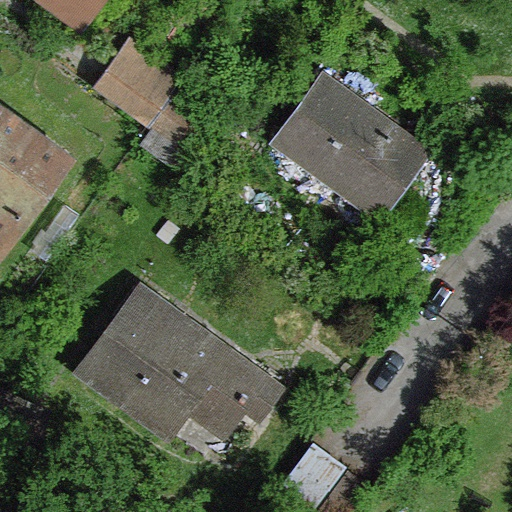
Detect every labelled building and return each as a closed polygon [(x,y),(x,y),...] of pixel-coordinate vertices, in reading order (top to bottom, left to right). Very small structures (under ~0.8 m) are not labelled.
[(59,0),(83,17),(95,0),(59,0)] [(179,84),(183,78),(145,51),(131,70),(117,61),(99,83),(151,122),(179,84)] [(327,82),(285,141),(382,208),(422,152),(327,82)] [(218,113),(179,84),(151,122),(157,125),(191,149),(218,113)] [(0,245),(65,157),(0,109),(0,199),(1,201),(0,202),(0,245)] [(191,149),(157,125),(145,143),(178,166),(191,149)] [(280,388),(146,293),(89,371),(171,430),(190,404),(225,427),(244,402),(261,413),(280,388)] [(349,511),(372,481),(312,439),(275,491),(303,511),(349,511)]
